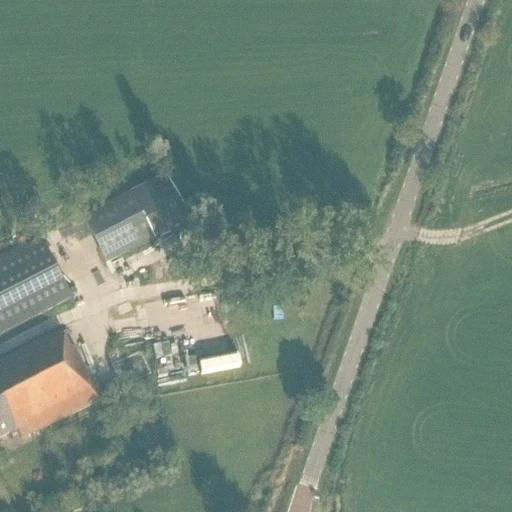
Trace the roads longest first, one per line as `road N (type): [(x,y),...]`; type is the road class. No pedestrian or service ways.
road 1 (unclassified): [(297,511),(475,0)]
road 2 (track): [(394,230),(465,234),(511,217)]
